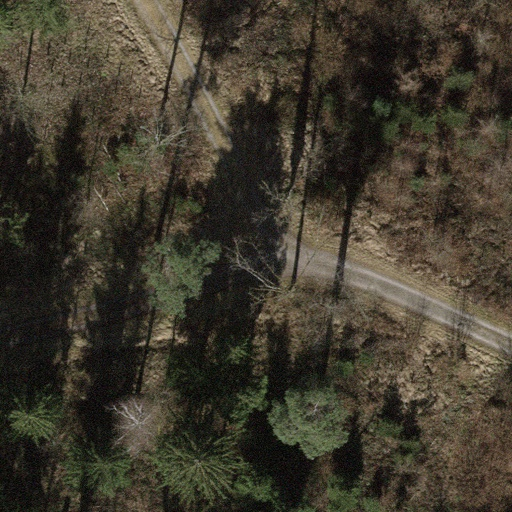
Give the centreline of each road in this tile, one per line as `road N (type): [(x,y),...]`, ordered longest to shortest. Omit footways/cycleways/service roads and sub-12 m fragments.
road 1 (track): [(283,260),(0,337)]
road 2 (track): [(283,260),(148,0)]
road 3 (track): [(511,347),(350,273),(283,260)]
